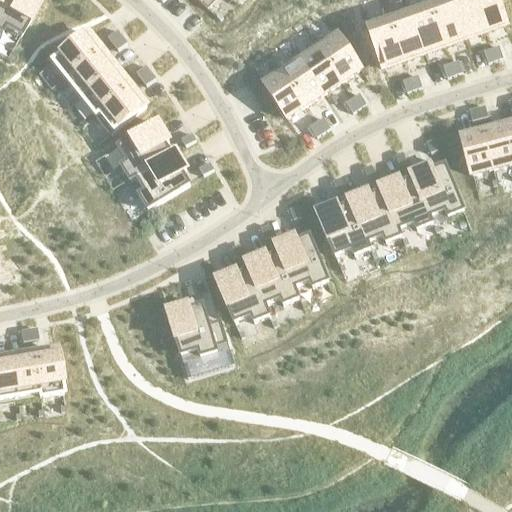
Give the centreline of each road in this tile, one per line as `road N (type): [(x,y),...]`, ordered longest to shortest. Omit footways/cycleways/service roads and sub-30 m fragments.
road 1 (residential): [(0,318),(126,282),(224,231),(268,193)]
road 2 (residential): [(268,193),(394,116),(511,79)]
road 3 (residential): [(134,0),(214,95),(268,193)]
